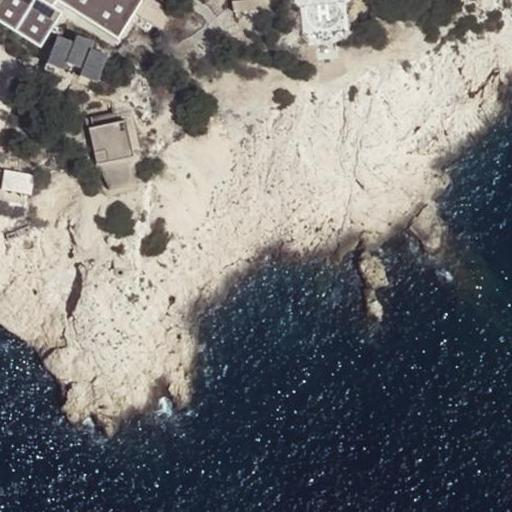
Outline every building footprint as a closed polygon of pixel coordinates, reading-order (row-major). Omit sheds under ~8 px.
[(0,0),(0,23),(14,32),(38,47),(60,14),(50,8),(43,4),(37,0),(0,0)] [(37,0),(43,4),(50,8),(54,3),(55,1),(55,0),(37,0)] [(141,0),(55,0),(55,1),(87,21),(116,39),(132,14),(134,12),(136,9),(138,6),(141,0)] [(159,30),(170,13),(149,0),(141,0),(138,6),(136,9),(134,12),(132,14),(136,17),(159,30)] [(344,30),(342,6),(347,1),(347,0),(250,0),(229,3),(231,14),(295,5),(298,31),(299,33),(304,39),(310,39),(322,39),(336,38),(340,38),(343,33),(344,30)] [(81,69),(89,49),(92,42),(75,35),(72,42),(65,63),(81,69)] [(65,63),(72,42),(55,36),(45,63),(62,69),(65,63)] [(89,49),(81,69),(78,76),(95,82),(105,55),(89,49)] [(130,157),(122,120),(116,121),(114,111),(82,119),(93,165),(110,187),(124,184),(126,166),(130,157)] [(0,189),(31,195),(34,175),(2,170),(0,179),(0,189)] [(28,227),(16,232),(18,238),(31,233),(28,227)]
